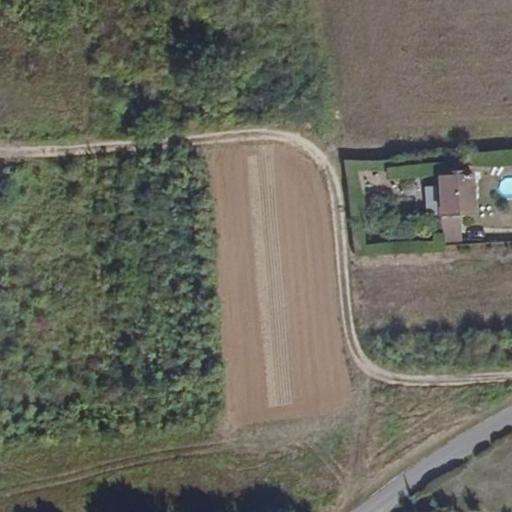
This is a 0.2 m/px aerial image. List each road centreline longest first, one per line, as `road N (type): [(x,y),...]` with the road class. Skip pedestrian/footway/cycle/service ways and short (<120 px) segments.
road 1 (track): [(511,378),(389,378),(364,367),(350,335),(338,192),(324,157),(300,133),(291,0)]
road 2 (residential): [(0,152),(300,133)]
road 3 (unclassified): [(511,417),(372,511)]
